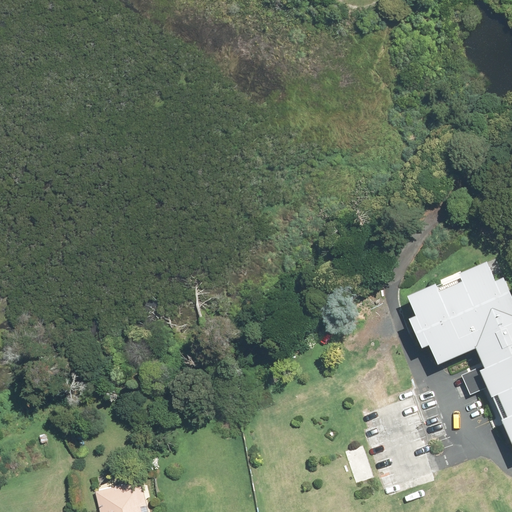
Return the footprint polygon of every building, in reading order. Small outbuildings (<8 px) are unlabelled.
[(511,275),(505,258),(413,296),(423,320),(417,323),(428,350),(437,346),(444,363),(485,346),(494,370),(486,373),(511,433),(511,436),(511,275)] [(347,323),(352,334),(375,325),(371,314),(347,323)] [(352,334),(342,338),(347,351),(357,347),(352,334)] [(260,471),(257,472),(270,511),(490,511),(487,502),(498,498),(484,457),(442,472),(432,444),(453,437),(445,414),(430,420),(419,387),(393,397),(390,389),(402,385),(388,342),(367,350),(369,356),(249,397),(253,408),(246,411),(261,454),(255,456),(260,471)] [(461,384),(467,398),(486,390),(480,375),(461,384)] [(48,431),(39,434),(43,447),(52,444),(48,431)] [(150,511),(142,479),(97,491),(102,511),(150,511)]
